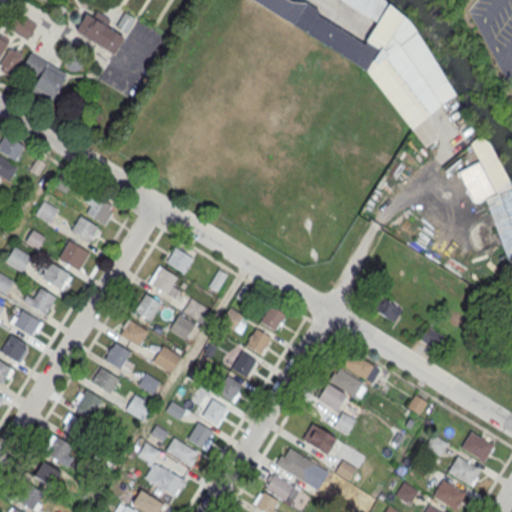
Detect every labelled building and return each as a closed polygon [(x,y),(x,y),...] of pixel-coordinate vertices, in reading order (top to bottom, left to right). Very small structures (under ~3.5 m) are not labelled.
[(252,0),(288,0),(290,1),(306,2),(318,10),(316,13),(363,43),(376,22),(340,0),(384,0),(404,17),(411,23),(454,92),(429,113),(437,138),(425,147),(411,129),(365,70),(252,0)] [(37,25),(17,12),(6,27),(26,41),(37,25)] [(75,32),(114,53),(123,36),(105,27),(109,19),(96,12),(93,18),(84,13),(75,32)] [(125,31),(134,19),(125,12),(116,25),(125,31)] [(0,53),(8,42),(0,36),(0,53)] [(22,54),(9,47),(0,62),(0,70),(9,76),(22,54)] [(30,52),(21,67),(38,76),(30,89),(49,100),(66,73),(30,52)] [(24,146),(5,133),(0,140),(0,150),(14,161),(24,146)] [(469,142),(495,194),(481,201),(511,264),(511,263),(511,190),(484,134),(469,142)] [(0,175),(0,155),(17,166),(8,180),(0,175)] [(86,213),(102,223),(113,205),(96,195),(86,213)] [(42,200),(57,209),(48,223),(34,214),(42,200)] [(70,230),(79,215),(97,226),(88,241),(70,230)] [(43,236),(37,233),(34,238),(30,236),(27,241),(37,247),(43,236)] [(68,240),(58,257),(78,270),(89,252),(68,240)] [(22,272),(32,256),(14,246),(4,262),(22,272)] [(174,246),(165,261),(183,272),(192,258),(174,246)] [(41,281),(66,288),(70,271),(45,264),(41,281)] [(161,268),(176,277),(166,293),(151,284),(161,268)] [(207,286),(216,292),(227,274),(218,268),(207,286)] [(0,292),(4,295),(13,282),(0,272),(0,292)] [(56,298),(40,287),(33,298),(28,294),(23,300),(45,315),(56,298)] [(145,293),(159,302),(149,319),(134,309),(145,293)] [(201,323),(209,309),(190,297),(182,311),(201,323)] [(402,311),(382,297),(373,311),(392,325),(402,311)] [(269,304),(284,313),(274,330),(259,320),(269,304)] [(220,322),(239,334),(248,320),(230,307),(220,322)] [(21,309),(12,324),(30,335),(39,320),(21,309)] [(168,328),(184,340),(195,325),(180,313),(168,328)] [(128,319),(120,334),(138,345),(147,330),(128,319)] [(255,328),(269,337),(259,353),(244,344),(255,328)] [(0,351),(0,352),(16,361),(26,342),(10,334),(0,351)] [(103,359),(120,369),(131,352),(114,341),(103,359)] [(171,372),(180,356),(161,345),(152,362),(171,372)] [(240,351),(255,361),(245,377),(230,368),(240,351)] [(379,371),(354,353),(344,367),(369,385),(379,371)] [(0,361),(0,380),(2,382),(11,368),(0,361)] [(100,366),(91,381),(109,392),(118,378),(100,366)] [(328,380),(357,400),(365,387),(337,368),(328,380)] [(152,393),(159,381),(145,372),(138,384),(152,393)] [(243,384),(226,373),(215,391),(232,402),(243,384)] [(335,413),(346,396),(326,384),(315,400),(335,413)] [(102,399),(85,388),(74,405),(91,416),(102,399)] [(142,420),(152,404),(133,393),(123,409),(142,420)] [(407,406),(419,414),(426,402),(415,395),(407,406)] [(211,398),(226,407),(216,424),(201,414),(211,398)] [(342,410),(356,418),(347,434),(333,426),(342,410)] [(197,422),(212,431),(202,447),(187,438),(197,422)] [(311,423),(336,438),(327,454),(302,439),(311,423)] [(470,431),(493,445),(483,461),(460,447),(470,431)] [(440,455),(447,442),(432,434),(425,447),(440,455)] [(73,458),(68,454),(73,448),(55,435),(44,452),(66,468),(73,458)] [(289,447),(317,464),(306,483),(274,464),(280,454),(283,456),(289,447)] [(456,455),(479,469),(469,485),(446,471),(456,455)] [(347,480),(356,468),(342,459),(334,471),(347,480)] [(61,473),(41,461),(32,476),(51,488),(61,473)] [(151,481),(161,466),(183,480),(173,495),(151,481)] [(292,504),(300,488),(271,474),(264,490),(292,504)] [(441,479),(465,494),(455,510),(432,496),(441,479)] [(403,480),(418,490),(410,504),(394,495),(403,480)] [(45,496),(27,484),(17,500),(35,511),(45,496)] [(143,511),(161,511),(165,508),(141,490),(131,503),(143,511)] [(262,491),(277,500),(272,508),(278,511),(265,511),(254,505),(262,491)] [(113,511),(119,503),(125,506),(126,504),(138,511),(113,511)] [(422,511),(442,511),(428,503),(422,511)]
